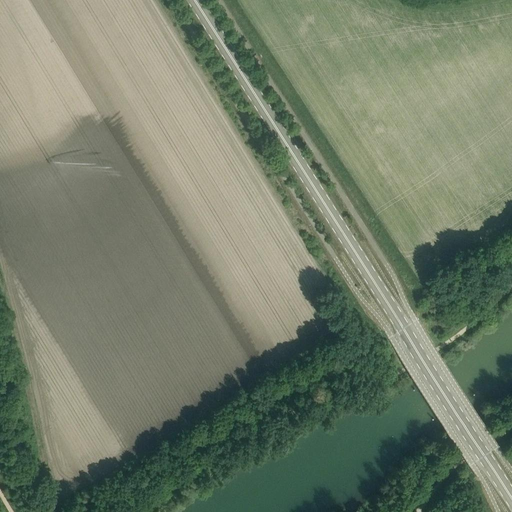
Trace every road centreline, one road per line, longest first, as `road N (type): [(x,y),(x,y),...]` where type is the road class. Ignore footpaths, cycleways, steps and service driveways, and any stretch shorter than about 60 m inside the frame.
road 1 (primary): [(511,499),(194,0)]
road 2 (track): [(416,511),(456,463),(511,428)]
